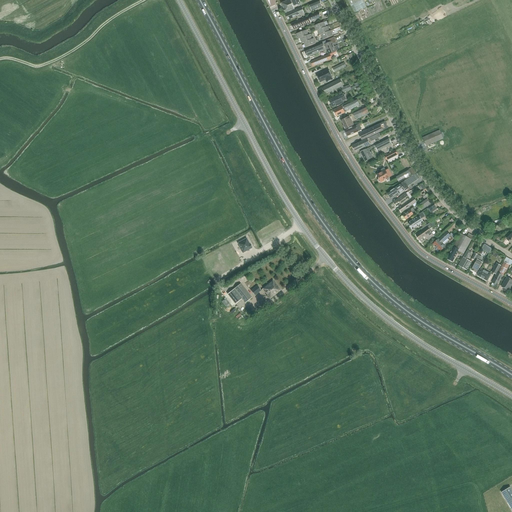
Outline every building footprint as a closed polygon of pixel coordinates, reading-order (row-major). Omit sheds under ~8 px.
[(289,0),(281,3),(284,9),(283,10),(284,12),(285,13),(294,9),(293,7),(300,4),(298,0),(289,0)] [(320,0),(309,5),(312,11),(322,7),(320,0)] [(286,14),(288,20),(304,13),(302,7),(286,14)] [(291,24),(294,29),(311,23),(310,21),(320,17),(319,13),(291,24)] [(326,27),(324,22),(314,26),(316,31),(318,31),(326,27)] [(329,31),(327,26),(326,27),(318,31),(319,35),(321,35),(329,31)] [(308,35),(306,30),(296,34),(298,39),(300,38),(308,35)] [(333,36),(331,31),(329,31),(321,35),(323,40),(333,36)] [(312,39),(310,34),(308,35),(300,38),(302,43),(304,43),(312,39)] [(305,51),(308,57),(326,50),(326,49),(327,49),(329,54),(339,50),(339,49),(338,46),(337,46),(334,47),(332,43),(335,42),(334,38),(328,40),(329,43),(324,45),(323,43),(305,51)] [(315,44),(313,39),(312,39),(304,43),(305,48),(315,44)] [(310,62),(312,67),(332,59),(330,54),(318,59),(310,62)] [(346,67),(344,63),(333,69),(334,72),(346,67)] [(329,70),(317,75),(320,83),(326,80),(327,82),(333,79),(332,77),(329,70)] [(340,79),(323,87),(326,94),(343,86),(340,79)] [(331,104),(332,104),(333,106),(336,105),(336,106),(344,103),(343,101),(346,99),(345,96),(343,97),(342,94),(329,100),(331,104)] [(357,99),(343,105),(346,111),(360,105),(357,99)] [(334,110),(337,117),(345,113),(342,106),(334,110)] [(366,107),(353,113),(356,119),(369,113),(366,107)] [(341,120),(346,129),(353,125),(349,117),(341,120)] [(388,128),(385,122),(359,134),(362,141),(388,128)] [(345,130),(347,136),(358,132),(356,126),(345,130)] [(439,130),(423,138),(426,146),(443,139),(439,130)] [(379,133),(369,138),(371,142),(381,137),(379,133)] [(388,138),(375,145),(378,151),(391,144),(388,138)] [(352,146),(355,152),(370,145),(367,139),(352,146)] [(361,152),(365,161),(373,157),(368,148),(361,152)] [(396,150),(385,156),(387,161),(398,155),(396,150)] [(381,181),(381,182),(386,179),(387,181),(390,179),(389,178),(387,173),(389,172),(387,169),(385,170),(384,168),(381,170),(382,172),(377,175),(379,178),(378,179),(378,180),(379,181),(380,182),(381,181)] [(408,169),(396,176),(399,182),(416,173),(412,168),(409,170),(408,169)] [(418,180),(414,175),(387,193),(391,198),(395,195),(397,197),(409,188),(408,186),(418,180)] [(428,196),(424,190),(420,193),(424,199),(428,196)] [(400,198),(400,197),(394,202),(397,206),(401,203),(401,205),(410,199),(412,197),(408,192),(406,194),(406,193),(400,198)] [(414,197),(398,208),(401,213),(417,202),(414,197)] [(426,199),(417,205),(421,211),(430,204),(426,199)] [(403,215),(406,220),(414,214),(412,213),(415,211),(413,208),(403,215)] [(419,216),(408,223),(410,226),(410,227),(411,229),(412,229),(423,223),(421,218),(425,216),(422,212),(418,215),(419,216)] [(435,225),(433,222),(421,229),(422,231),(416,236),(420,240),(425,236),(428,240),(434,236),(429,230),(435,225)] [(447,232),(439,239),(433,244),(440,252),(446,247),(443,243),(448,239),(450,241),(453,239),(447,232)] [(462,256),(470,241),(471,239),(461,234),(460,236),(447,259),(452,262),(457,253),(462,256)] [(246,238),(238,243),(239,246),(243,253),(252,248),(250,244),(249,244),(246,238)] [(468,260),(471,255),(466,252),(463,257),(459,265),(467,270),(471,262),(468,260)] [(474,260),(476,261),(471,270),(477,273),(482,263),(478,261),(481,257),(478,255),(474,260)] [(509,265),(504,262),(498,273),(498,272),(492,283),(497,285),(503,275),(504,276),(509,265)] [(497,263),(492,272),(496,275),(498,272),(501,266),(497,263)] [(477,275),(487,281),(491,274),(481,268),(477,275)] [(502,287),(508,291),(511,284),(511,280),(507,277),(502,287)] [(265,292),(270,299),(281,291),(272,280),(262,289),(265,292)] [(242,299),(245,303),(251,298),(240,284),(234,289),(242,299)] [(250,291),(254,296),(261,291),(257,286),(250,291)] [(227,294),(235,304),(242,299),(234,289),(227,294)] [(511,490),(510,487),(502,492),(511,509),(511,490)]
